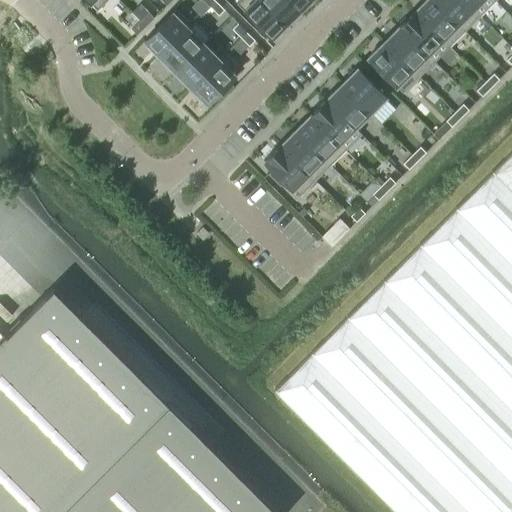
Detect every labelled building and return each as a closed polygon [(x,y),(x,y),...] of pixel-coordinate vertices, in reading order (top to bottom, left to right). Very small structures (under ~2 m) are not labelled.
[(86,0),(96,9),(105,0),(86,0)] [(215,0),(210,6),(218,14),(224,8),(215,0)] [(238,0),(236,2),(271,38),(286,23),(262,0),(238,0)] [(289,0),(262,0),(286,23),(299,10),(289,0)] [(289,0),(299,10),(308,0),(289,0)] [(414,9),(449,45),(455,39),(465,30),(434,0),(423,0),(415,9),(414,9)] [(465,0),(434,0),(465,30),(480,15),(465,0)] [(465,0),(480,15),(494,0),(465,0)] [(176,8),(144,40),(159,56),(188,27),(189,28),(192,25),(191,24),(176,8)] [(398,25),(434,60),(449,45),(414,9),(406,17),(405,16),(399,22),(400,23),(398,25)] [(148,11),(140,19),(145,25),(154,17),(148,11)] [(140,19),(131,28),(137,33),(145,25),(140,19)] [(238,22),(232,28),(240,36),(246,31),(238,22)] [(383,40),(419,76),(425,69),(434,60),(398,25),(398,26),(383,40)] [(188,27),(159,56),(175,71),(203,43),(189,28),(188,27)] [(246,31),(240,36),(249,45),(255,39),(246,31)] [(383,40),(367,56),(403,92),(419,76),(383,40)] [(203,43),(175,71),(190,86),(219,58),(218,57),(203,43)] [(219,58),(190,86),(206,102),(241,67),(225,51),(218,57),(219,58)] [(349,75),(341,83),(369,111),(380,123),(395,108),(384,97),(385,96),(357,67),(355,69),(353,68),(347,74),(349,75)] [(484,80),(490,86),(499,78),(493,72),(484,80)] [(484,80),(476,89),(482,95),(490,86),(484,80)] [(326,97),(325,98),(361,134),(361,133),(354,126),(369,111),(341,83),(326,97)] [(325,98),(310,113),(345,149),(361,134),(325,98)] [(463,102),(454,111),(460,117),(468,108),(463,102)] [(454,111),(445,119),(451,125),(456,121),(460,117),(454,111)] [(309,114),(295,129),(330,164),(345,149),(310,113),(309,114)] [(280,143),(279,144),(315,179),(330,164),(295,129),(280,143)] [(279,144),(263,160),(272,168),(267,173),(279,184),(283,180),(299,195),(315,179),(279,144)] [(420,145),(411,154),(417,159),(425,151),(420,145)] [(511,151),(492,172),(511,192),(511,151)] [(411,154),(402,162),(408,168),(417,159),(411,154)] [(275,389),(398,511),(511,511),(511,192),(492,172),(275,389)] [(389,176),(380,184),(386,190),(395,181),(389,176)] [(380,184),(372,193),(378,198),(386,190),(380,184)] [(358,206),(350,215),(356,220),(364,212),(358,206)] [(339,217),(321,235),(331,245),(344,232),(349,227),(339,217)] [(0,511),(279,511),(250,482),(55,285),(0,338),(0,511)]
